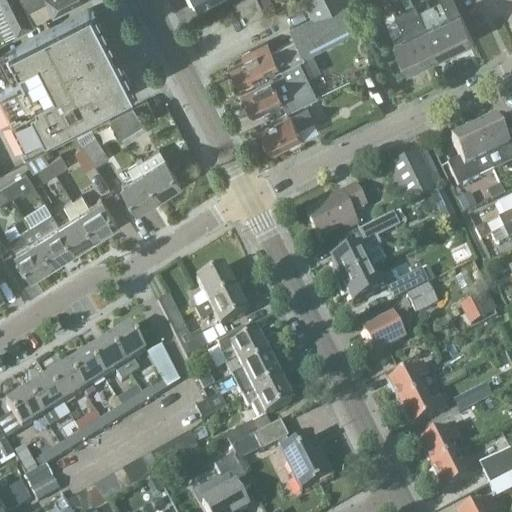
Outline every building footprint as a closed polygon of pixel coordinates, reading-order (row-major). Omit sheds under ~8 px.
[(0,0),(0,40),(13,33),(11,29),(69,0),(0,0)] [(270,0),(240,0),(232,4),(242,24),(264,13),(261,8),(272,2),(270,0)] [(281,70),(312,54),(367,26),(353,0),(301,0),(310,17),(288,28),(293,38),(272,49),(281,70)] [(437,21),(450,50),(472,39),(453,0),(440,0),(448,15),(437,21)] [(450,50),(437,21),(425,26),(416,6),(405,11),(428,60),(450,50)] [(0,58),(12,83),(0,88),(0,115),(17,149),(135,89),(133,87),(121,64),(122,63),(120,60),(119,60),(107,37),(108,36),(107,35),(106,33),(94,10),(93,7),(13,48),(0,54),(0,58)] [(406,70),(428,60),(405,11),(395,15),(405,36),(393,42),(406,70)] [(281,70),(272,49),(268,51),(259,55),(254,47),(242,53),(243,56),(228,63),(240,88),(265,76),(266,77),(281,70)] [(312,54),(281,70),(281,72),(242,91),(254,114),(280,100),(286,112),(317,98),(307,78),(320,71),(312,54)] [(378,102),(389,96),(375,68),(364,74),(378,102)] [(297,126),(313,117),(307,105),(291,114),(290,112),(260,128),(272,151),(302,136),(297,126)] [(109,119),(121,139),(143,125),(132,107),(109,119)] [(471,129),(473,133),(492,174),(511,164),(511,127),(501,133),(496,122),(493,123),(492,120),(488,118),(480,122),(471,129)] [(492,174),(473,133),(471,129),(463,133),(464,137),(451,143),(459,162),(447,168),(458,191),(481,179),(492,174)] [(81,145),(83,148),(94,166),(108,157),(95,136),(81,145)] [(85,171),(94,166),(83,148),(74,153),(85,171)] [(138,162),(159,196),(181,182),(159,148),(138,162)] [(31,172),(35,170),(47,162),(48,162),(41,151),(25,162),(31,172)] [(425,153),(387,171),(405,209),(437,193),(437,191),(442,189),(425,153)] [(47,162),(55,174),(67,166),(59,155),(48,162),(47,162)] [(43,182),(55,174),(47,162),(35,170),(43,182)] [(137,209),(159,196),(138,162),(128,168),(133,176),(121,184),(137,209)] [(4,186),(11,197),(11,198),(19,193),(21,197),(34,188),(25,173),(4,186)] [(0,203),(11,197),(4,186),(0,188),(0,203)] [(333,203),(306,216),(319,241),(342,229),(345,234),(358,228),(351,215),(366,208),(355,188),(332,200),(333,203)] [(73,200),(79,210),(95,236),(117,222),(101,197),(87,205),(81,195),(73,200)] [(95,236),(79,210),(73,200),(63,206),(69,216),(58,223),(74,249),(95,236)] [(445,209),(434,213),(438,227),(450,223),(445,209)] [(74,249),(58,223),(51,212),(30,225),(37,236),(53,262),(74,249)] [(503,232),(511,227),(511,215),(498,222),(503,232)] [(338,287),(371,271),(364,258),(381,250),(375,239),(398,228),(393,217),(359,234),(366,247),(331,264),(334,271),(331,273),(338,287)] [(53,262),(37,236),(30,225),(8,239),(32,276),(53,262)] [(511,227),(503,232),(508,242),(511,239),(511,227)] [(459,235),(445,242),(453,258),(467,251),(459,235)] [(199,311),(235,293),(223,270),(197,284),(202,295),(193,299),(199,311)] [(393,301),(405,296),(427,284),(422,274),(399,286),(393,275),(377,283),(371,271),(338,287),(344,300),(348,298),(352,307),(387,290),(393,301)] [(427,284),(405,296),(414,316),(437,305),(427,284)] [(235,293),(199,311),(195,313),(200,323),(213,316),(219,329),(246,315),(235,293)] [(469,303),(479,321),(495,313),(493,310),(485,295),(469,303)] [(169,326),(181,321),(169,298),(158,304),(169,326)] [(406,311),(363,333),(375,357),(406,342),(400,331),(412,324),(406,311)] [(181,321),(169,326),(186,360),(208,349),(199,333),(189,338),(181,321)] [(107,343),(123,368),(129,378),(139,372),(133,363),(144,355),(128,329),(107,343)] [(231,379),(268,359),(257,337),(248,341),(242,330),(214,344),(226,367),(225,368),(231,379)] [(129,378),(123,368),(107,343),(87,355),(103,381),(115,374),(121,383),(129,378)] [(162,383),(166,389),(179,383),(161,348),(146,355),(160,384),(162,383)] [(92,388),(103,381),(87,355),(67,368),(83,394),(86,399),(95,394),(92,388)] [(242,401),(280,381),(268,359),(231,379),(242,401)] [(400,407),(424,394),(419,384),(429,379),(422,366),(388,383),(400,407)] [(63,407),(83,394),(67,368),(47,381),(63,407)] [(42,419),(63,407),(47,381),(26,394),(42,419)] [(280,381),(242,401),(247,410),(251,408),(257,421),(264,417),(265,418),(292,404),(280,381)] [(167,391),(166,389),(162,383),(160,384),(141,396),(146,404),(167,391)] [(453,402),(460,415),(492,398),(485,386),(453,402)] [(22,432),(42,419),(26,394),(5,407),(22,432)] [(424,394),(400,407),(412,430),(446,413),(440,401),(430,406),(424,394)] [(126,417),(146,404),(141,396),(121,409),(126,417)] [(219,396),(194,410),(201,423),(226,409),(219,396)] [(105,429),(126,417),(121,409),(100,421),(105,429)] [(85,442),(105,429),(100,421),(80,434),(85,442)] [(280,424),(257,436),(253,438),(261,453),(278,445),(283,453),(280,454),(301,496),(331,481),(310,440),(289,450),(285,441),(288,440),(280,424)] [(253,438),(257,436),(251,425),(225,438),(231,449),(253,438)] [(431,469),(455,457),(450,447),(460,442),(453,427),(419,445),(431,469)] [(0,453),(4,461),(13,456),(0,433),(0,453)] [(65,455),(85,442),(80,434),(60,447),(65,455)] [(179,440),(190,459),(200,453),(189,435),(179,440)] [(180,464),(190,459),(179,440),(170,445),(180,464)] [(171,469),(180,464),(170,445),(160,451),(171,469)] [(13,453),(27,477),(37,472),(24,447),(13,453)] [(44,468),(65,455),(60,447),(39,460),(44,468)] [(478,466),(488,484),(511,471),(511,454),(510,450),(478,466)] [(161,475),(171,469),(160,451),(151,456),(161,475)] [(152,480),(161,475),(151,456),(141,461),(152,480)] [(455,457),(431,469),(444,494),(477,477),(470,463),(461,467),(455,457)] [(246,511),(247,511),(239,496),(250,490),(233,458),(214,468),(228,492),(203,506),(205,511),(246,511)] [(142,485),(152,480),(141,461),(132,467),(142,485)] [(133,491),(142,485),(132,467),(122,472),(133,491)] [(46,468),(24,481),(30,491),(51,479),(46,468)] [(123,496),(133,491),(122,472),(113,477),(123,496)] [(511,474),(489,486),(496,499),(511,490),(511,474)] [(114,501),(123,496),(113,477),(104,483),(114,501)] [(53,481),(31,493),(36,503),(58,491),(53,481)] [(104,506),(114,501),(104,483),(94,488),(104,506)] [(0,508),(26,494),(20,484),(14,488),(0,496),(0,508)] [(95,511),(104,506),(94,488),(85,493),(95,511)] [(82,511),(94,511),(95,511),(85,493),(75,499),(82,511)] [(0,511),(11,511),(30,501),(26,494),(0,508),(0,511)] [(46,511),(60,511),(67,510),(63,498),(44,505),(46,511)] [(70,511),(82,511),(75,499),(66,504),(69,510),(70,511)] [(494,511),(489,501),(468,511),(494,511)]
